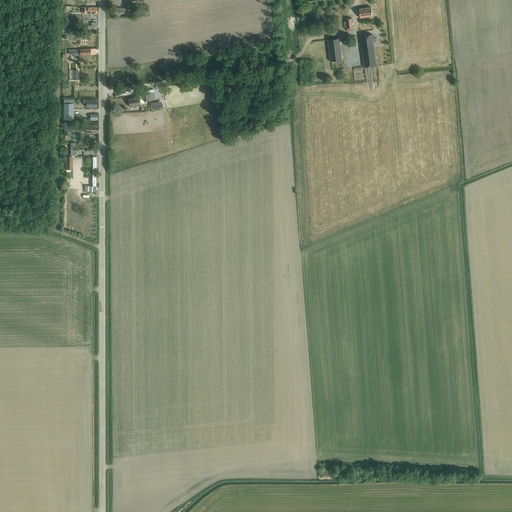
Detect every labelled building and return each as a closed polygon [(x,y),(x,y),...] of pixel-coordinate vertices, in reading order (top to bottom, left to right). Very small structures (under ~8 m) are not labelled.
[(360,17),(372,16),(371,7),(359,8),(360,17)] [(140,16),(140,8),(114,8),(114,16),(140,16)] [(345,19),(346,21),(343,21),(344,28),(346,28),(347,30),(353,29),(352,18),(345,19)] [(372,34),(361,36),(365,66),(376,65),(372,34)] [(330,60),(341,58),(339,38),(327,39),(330,60)] [(131,107),(141,105),(145,104),(145,102),(149,101),(155,100),(153,90),(147,91),(148,94),(143,95),(144,97),(129,99),(131,107)] [(74,99),(64,99),(63,119),(73,119),(74,102),(74,99)] [(86,133),(98,133),(98,125),(80,125),(80,124),(74,124),(74,129),(80,129),(80,131),(86,131),(86,133)]
